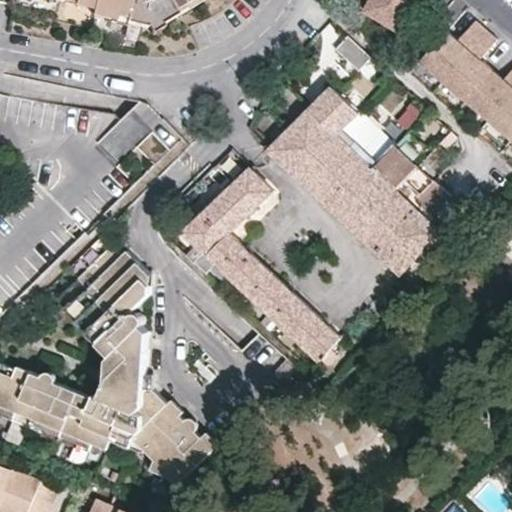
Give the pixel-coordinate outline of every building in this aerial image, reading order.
[(84,0),(97,4),(96,8),(118,14),(120,8),(131,11),(130,18),(145,22),(148,23),(149,23),(151,23),(152,22),(154,22),(152,16),(163,10),(166,15),(181,7),(178,2),(182,0),(191,0),(193,1),(194,0),(84,0)] [(194,6),(193,1),(191,0),(182,0),(178,2),(181,7),(184,12),(194,6)] [(412,0),(377,0),(370,13),(404,34),(421,5),(412,0)] [(118,14),(130,18),(131,11),(120,8),(118,14)] [(167,21),(166,15),(163,10),(152,16),(154,22),(157,25),(167,21)] [(484,19),(483,18),(467,37),(455,26),(437,47),(427,59),(450,78),(494,27),(484,19)] [(500,65),(490,55),(505,37),(504,36),(494,27),(450,78),(472,97),(500,65)] [(374,54),(350,32),(337,46),(359,69),(374,54)] [(437,47),(425,37),(405,61),(416,71),(437,47)] [(511,74),(500,65),(472,97),(496,118),(511,98),(511,74)] [(336,131),(357,110),(331,84),(270,146),(402,272),(440,232),(429,219),(450,195),(396,145),(373,167),(336,131)] [(0,308),(179,137),(155,112),(141,97),(127,110),(119,118),(110,110),(94,107),(0,196),(0,308)] [(511,98),(496,118),(511,131),(511,98)] [(396,145),(357,110),(336,131),(373,167),(396,145)] [(339,336),(232,230),(272,188),(250,166),(223,195),(187,230),(319,358),(339,336)] [(166,479),(171,484),(209,449),(153,389),(140,388),(141,369),(146,369),(149,328),(131,310),(149,293),(150,284),(150,283),(149,282),(149,281),(148,280),(143,274),(148,267),(126,244),(119,248),(110,239),(54,292),(108,350),(106,353),(106,368),(106,370),(105,373),(104,375),(104,378),(101,383),(97,393),(90,390),(88,393),(24,367),(22,370),(0,361),(0,412),(76,445),(80,437),(97,444),(101,435),(106,424),(131,435),(128,442),(135,444),(141,448),(146,453),(149,458),(146,468),(155,472),(158,473),(161,475),(163,477),(166,479)] [(267,377),(276,387),(297,368),(288,358),(267,377)] [(140,388),(153,389),(153,370),(146,369),(141,369),(140,388)] [(126,445),(128,442),(131,435),(106,424),(101,435),(126,445)] [(0,510),(4,511),(40,511),(52,485),(37,478),(35,476),(0,461),(0,510)] [(131,511),(96,497),(89,511),(131,511)]
